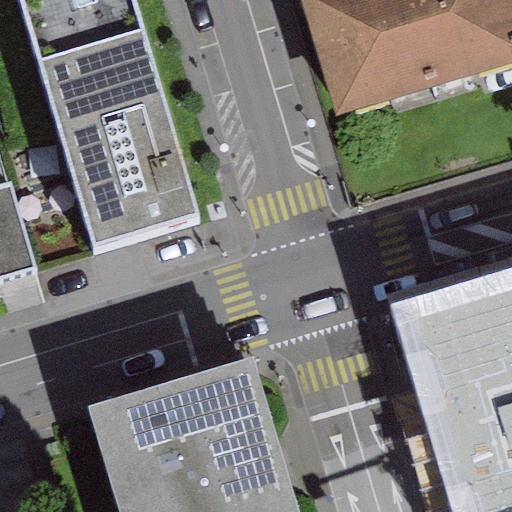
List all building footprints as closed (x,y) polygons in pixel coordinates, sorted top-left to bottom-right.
[(14,0),(19,16),(72,0),(14,0)] [(198,237),(127,0),(72,0),(19,16),(94,268),(198,237)] [(511,12),(508,0),(306,0),(292,4),(331,131),(511,75),(511,12)] [(0,286),(34,276),(8,190),(0,192),(0,286)] [(511,511),(511,291),(401,325),(419,383),(432,379),(442,410),(431,414),(460,511),(464,511),(472,510),(472,511),(511,511)] [(291,511),(250,374),(86,423),(112,511),(291,511)]
